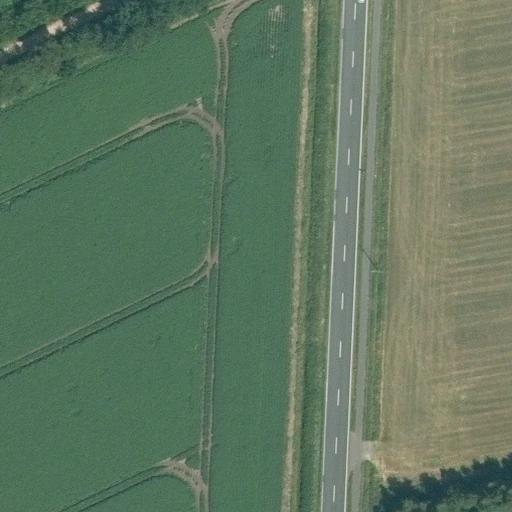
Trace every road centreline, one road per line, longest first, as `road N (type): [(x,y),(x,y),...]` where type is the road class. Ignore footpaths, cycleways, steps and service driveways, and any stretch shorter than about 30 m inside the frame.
road 1 (tertiary): [(329,511),(352,0)]
road 2 (track): [(131,0),(0,61)]
